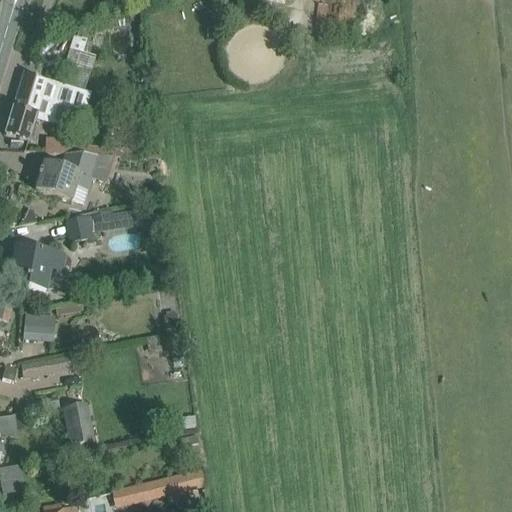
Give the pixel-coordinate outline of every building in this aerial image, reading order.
[(23,76),(5,136),(28,143),(36,118),(47,121),(66,127),(71,111),(80,114),(86,95),(57,87),(32,79),(23,76)] [(55,144),(55,155),(122,160),(123,149),(55,144)] [(112,159),(71,157),(66,173),(43,166),(40,174),(39,174),(37,178),(39,179),(34,193),(70,204),(75,190),(87,193),(91,180),(104,185),(112,159)] [(66,225),(71,245),(92,240),(88,221),(66,225)] [(27,290),(45,294),(48,272),(62,275),(64,260),(15,251),(10,281),(28,285),(27,290)] [(171,254),(161,255),(162,264),(172,262),(171,254)] [(26,320),(24,340),(40,342),(53,343),(55,318),(27,315),(26,320)] [(175,318),(163,319),(165,332),(177,331),(175,318)] [(157,339),(146,341),(150,355),(161,353),(157,339)] [(50,363),(26,367),(28,379),(52,375),(50,363)] [(4,370),(1,382),(13,385),(16,373),(4,370)] [(85,408),(64,412),(71,447),(93,443),(85,408)] [(14,419),(0,420),(0,461),(1,456),(0,455),(0,437),(18,443),(14,419)] [(0,471),(0,487),(2,497),(25,492),(21,468),(0,471)] [(201,473),(112,494),(116,511),(205,489),(201,473)]
